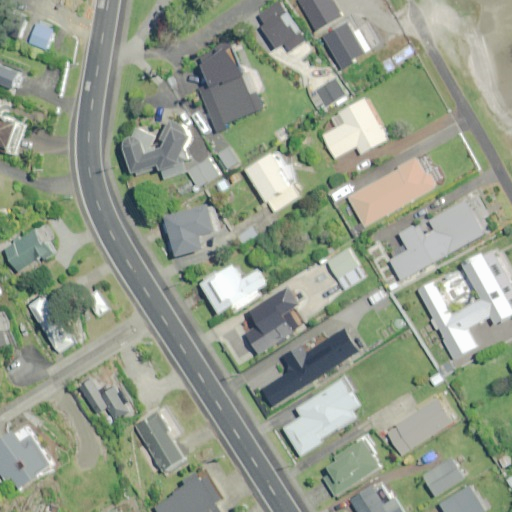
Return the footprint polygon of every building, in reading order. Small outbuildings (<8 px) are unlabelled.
[(344,17),(339,8),(322,18),(327,27),(344,17)] [(21,40),(28,21),(16,16),(8,35),(21,40)] [(374,50),(364,34),(358,24),(354,17),(349,20),(337,27),(338,29),(326,37),(346,71),(359,63),(357,61),(374,50)] [(48,51),(57,29),(41,22),(32,44),(48,51)] [(309,41),(298,25),(291,30),(302,46),(309,41)] [(251,77),(256,75),(235,48),(211,66),(217,82),(201,89),(220,134),(232,129),(230,126),(269,110),(262,92),(258,94),(251,77)] [(0,82),(17,88),(22,73),(0,65),(0,82)] [(350,96),(339,78),(318,91),(329,109),(350,96)] [(391,140),(368,99),(342,113),(348,124),(325,136),(338,159),(360,147),(365,155),(391,140)] [(0,148),(16,155),(29,125),(0,112),(0,148)] [(203,188),(224,176),(212,158),(201,165),(197,160),(194,150),(200,137),(181,128),(171,147),(155,153),(150,141),(145,137),(139,137),(133,141),(132,146),(141,174),(164,166),(169,180),(192,172),(203,188)] [(243,162),(232,146),(220,154),(230,170),(243,162)] [(295,186),(300,183),(293,162),(288,165),(279,151),(249,171),(277,213),(302,197),(295,186)] [(428,174),(420,159),(351,197),(368,228),(440,188),(437,184),(445,179),(439,168),(428,174)] [(488,235),(494,231),(487,218),(480,221),(469,200),(432,220),(438,231),(428,237),(421,224),(417,226),(403,234),(412,250),(392,261),(404,281),(437,263),(488,235)] [(208,236),(227,231),(221,204),(171,216),(181,257),(211,250),(208,236)] [(41,229),(40,227),(15,243),(13,241),(0,249),(3,254),(7,252),(21,275),(59,251),(53,242),(59,237),(51,223),(41,229)] [(362,267),(351,249),(330,262),(341,279),(362,267)] [(511,317),(511,279),(497,250),(466,266),(484,300),(455,315),(438,281),(421,290),(458,360),(480,348),(471,330),(495,317),(499,325),(511,317)] [(224,314),(236,307),(240,313),(267,297),(263,291),(273,286),(264,270),(247,280),(238,264),(222,273),(220,271),(208,278),(209,280),(206,283),(224,314)] [(261,356),(308,327),(311,325),(304,313),(301,316),(298,311),(306,306),(294,287),(253,312),(260,325),(247,333),(261,356)] [(51,296),(29,308),(58,357),(79,344),(51,296)] [(0,348),(11,346),(7,334),(13,332),(8,316),(2,318),(0,310),(0,348)] [(347,363),(328,332),(286,357),(294,371),(286,376),(296,394),(347,363)] [(458,371),(452,362),(440,369),(445,378),(458,371)] [(142,409),(131,391),(128,393),(123,385),(108,394),(98,377),(83,386),(100,415),(111,408),(120,423),(142,409)] [(364,406),(347,379),(300,409),(306,417),(287,429),(305,457),(327,443),(325,440),(360,418),(356,411),(364,406)] [(442,386),(437,379),(420,390),(424,396),(442,386)] [(456,424),(440,399),(383,434),(389,444),(394,441),(404,456),(456,424)] [(30,426),(0,444),(0,480),(2,485),(14,478),(21,490),(41,478),(39,474),(54,465),(30,426)] [(199,452),(189,436),(157,455),(166,471),(199,452)] [(339,462),(331,467),(335,473),(326,479),(338,497),(384,467),(372,449),(376,446),(370,436),(337,458),(339,462)] [(511,458),(509,455),(500,460),(506,470),(511,466),(511,458)] [(468,480),(455,458),(425,476),(438,497),(468,480)] [(180,483),(184,490),(154,507),(156,511),(226,511),(225,510),(233,505),(214,472),(209,475),(206,469),(180,483)] [(407,511),(399,499),(394,491),(391,493),(386,485),(378,490),(376,486),(353,501),(359,511),(407,511)] [(488,511),(489,511),(473,485),(443,503),(447,511),(488,511)]
